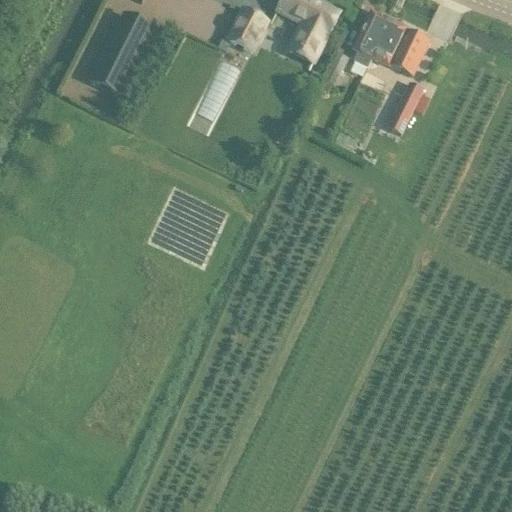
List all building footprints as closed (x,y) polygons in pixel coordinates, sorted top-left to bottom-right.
[(313,70),(328,40),(340,16),(307,0),(284,0),(277,14),(306,28),(290,59),(313,70)] [(267,25),(243,13),(228,43),(252,55),(267,25)] [(371,61),(388,24),(371,16),(354,52),(359,54),(354,64),(368,71),(373,61),(371,61)] [(91,83),(120,97),(153,32),(124,18),(91,83)] [(405,32),(388,24),(371,61),(373,61),(388,69),(388,67),(412,79),(429,44),(405,33),(405,32)] [(283,55),(292,36),(271,26),(262,44),(283,55)] [(333,91),(348,62),(337,56),(322,85),(333,91)] [(408,86),(389,124),(403,131),(422,93),(408,86)] [(364,152),(360,161),(372,167),(377,159),(364,152)]
